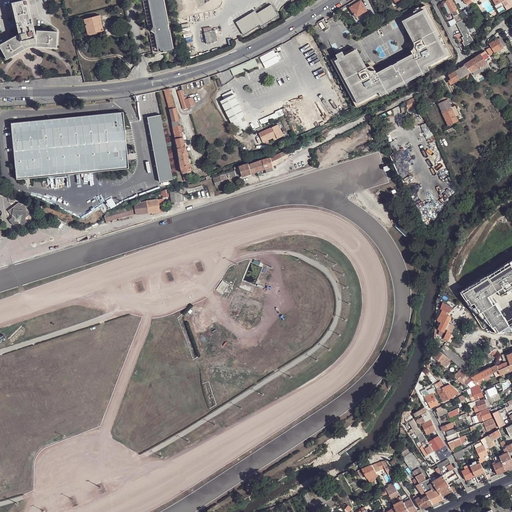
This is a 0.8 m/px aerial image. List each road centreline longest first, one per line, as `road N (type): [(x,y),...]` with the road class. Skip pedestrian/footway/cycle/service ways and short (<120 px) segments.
road 1 (unknown): [(70,478),(143,456),(327,336),(337,291),(317,263),(280,250),(234,257)]
road 2 (tertiary): [(0,93),(172,78),(249,49),(337,0)]
road 3 (unknown): [(234,257),(117,313),(0,351)]
road 4 (unknown): [(327,135),(412,95),(501,25),(511,36)]
road 5 (unknown): [(163,291),(106,425)]
road 6 (unknown): [(0,504),(70,478),(106,425)]
road 7 (residential): [(464,393),(429,410),(472,496)]
